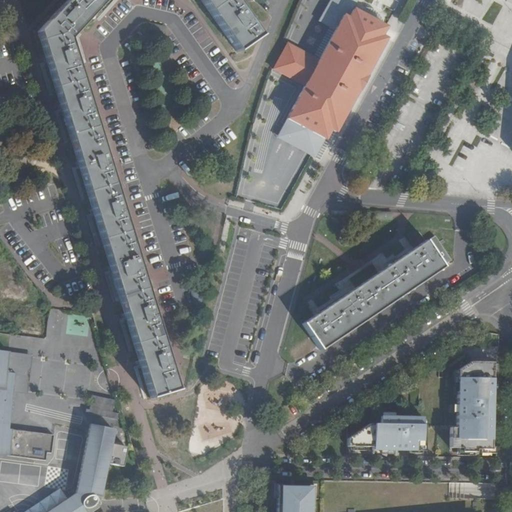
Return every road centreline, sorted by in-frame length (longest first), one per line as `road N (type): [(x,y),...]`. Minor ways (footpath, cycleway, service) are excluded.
road 1 (residential): [(147,177),(108,46),(139,8),(170,16),(229,115)]
road 2 (residential): [(0,100),(41,95),(127,371)]
road 3 (residential): [(253,511),(254,470),(511,472)]
road 4 (residential): [(316,195),(425,0)]
road 5 (residential): [(254,414),(301,231)]
road 6 (residential): [(498,207),(316,195)]
road 7 (residential): [(229,115),(283,0)]
road 8 (residential): [(180,299),(147,177)]
